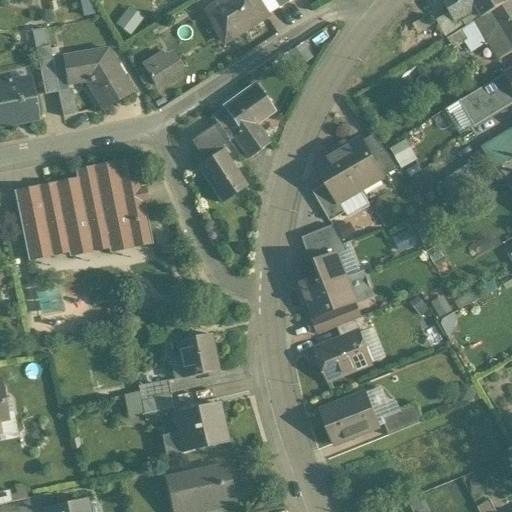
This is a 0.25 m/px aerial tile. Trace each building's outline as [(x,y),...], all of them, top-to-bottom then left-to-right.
[(268,17),(257,0),(225,0),(206,12),(226,43),(268,17)] [(273,0),(257,0),(268,17),(280,9),(273,0)] [(273,0),(280,9),(292,2),(290,0),(273,0)] [(470,0),(442,0),(450,13),(461,31),(463,30),(467,27),(463,19),(477,11),(470,0)] [(508,0),(470,0),(477,11),(481,18),(490,13),(509,1),(508,0)] [(509,1),(490,13),(494,21),(501,33),(487,41),(499,60),(511,51),(511,0),(509,2),(509,1)] [(130,6),(115,22),(128,34),(143,17),(130,6)] [(461,31),(450,13),(437,21),(448,39),(461,31)] [(467,27),(463,30),(469,41),(483,33),(480,29),(494,21),(490,13),(467,27)] [(462,35),(455,39),(459,45),(466,41),(462,35)] [(107,50),(62,58),(66,83),(87,79),(105,109),(132,93),(107,50)] [(50,57),(37,60),(44,95),(57,93),(58,93),(51,60),(50,57)] [(66,83),(62,58),(51,60),(58,93),(68,90),(66,83)] [(164,59),(156,65),(153,59),(144,65),(151,75),(149,76),(150,79),(152,78),(157,86),(174,76),(164,59)] [(511,85),(505,75),(475,93),(475,94),(486,112),(489,117),(511,103),(511,85)] [(30,80),(0,85),(0,126),(38,119),(30,80)] [(255,86),(223,108),(211,117),(217,124),(225,134),(230,141),(233,139),(233,138),(241,133),(256,123),(273,111),(255,86)] [(58,93),(57,93),(62,118),(76,114),(71,90),(68,90),(58,93)] [(486,112),(475,94),(462,102),(476,125),(489,117),(486,112)] [(256,123),(241,133),(233,138),(233,139),(248,159),(270,143),(256,123)] [(217,124),(195,138),(202,149),(225,134),(217,124)] [(247,187),(221,147),(230,141),(225,134),(202,149),(197,152),(198,154),(200,153),(205,162),(197,167),(221,203),(247,187)] [(398,169),(373,136),(362,142),(383,178),(398,169)] [(362,142),(361,140),(346,149),(343,143),(335,148),(361,191),(383,178),(362,142)] [(393,146),(400,164),(416,159),(409,140),(393,146)] [(361,191),(335,148),(328,152),(331,157),(316,166),(326,184),(338,204),(339,204),(361,191)] [(77,180),(14,193),(28,258),(67,250),(68,254),(108,246),(109,250),(151,241),(143,204),(147,203),(144,187),(140,188),(134,159),(75,172),(77,180)] [(326,184),(312,192),(330,222),(345,213),(339,204),(338,204),(326,184)] [(333,226),(302,238),(311,265),(336,255),(337,256),(347,251),(333,226)] [(311,265),(295,271),(302,287),(296,289),(299,297),(346,279),(337,256),(336,255),(311,265)] [(346,279),(299,297),(302,305),(308,303),(314,318),(314,319),(346,307),(355,303),(346,279)] [(346,307),(314,319),(314,318),(312,319),(319,335),(337,328),(352,322),(352,321),(346,307)] [(365,316),(352,321),(352,322),(337,328),(342,340),(359,333),(360,334),(370,330),(365,316)] [(342,340),(315,351),(327,381),(371,364),(360,334),(359,333),(342,340)] [(209,335),(176,342),(179,357),(169,359),(174,381),(184,379),(217,372),(209,335)] [(167,381),(138,387),(139,393),(141,402),(170,396),(167,381)] [(139,393),(123,397),(125,405),(141,402),(139,393)] [(365,394),(321,412),(334,445),(379,427),(365,394)] [(170,396),(141,402),(143,414),(143,415),(172,409),(170,396)] [(141,402),(125,405),(128,417),(143,414),(141,402)] [(217,405),(173,414),(178,434),(184,433),(187,449),(181,450),(182,453),(226,443),(217,405)] [(415,406),(382,419),(388,436),(422,423),(415,406)] [(227,466),(164,480),(171,511),(205,511),(235,505),(227,466)] [(8,491),(0,492),(0,505),(3,504),(11,503),(8,491)] [(50,494),(26,499),(29,511),(43,511),(53,509),(50,494)] [(29,511),(26,499),(15,502),(17,511),(29,511)] [(495,511),(489,500),(477,507),(479,511),(495,511)] [(53,509),(43,511),(88,511),(86,501),(53,509)] [(11,503),(3,504),(4,511),(17,511),(15,502),(11,503)]
